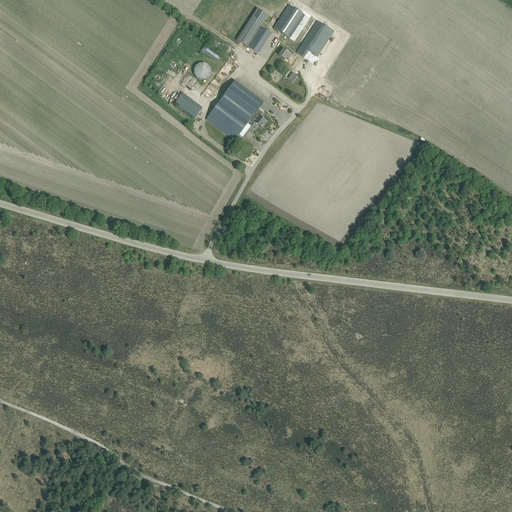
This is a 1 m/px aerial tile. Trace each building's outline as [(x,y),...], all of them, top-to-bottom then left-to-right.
[(289,6),(281,18),(274,29),(288,39),(303,15),(289,6)] [(237,41),(258,54),(271,34),(261,27),(268,16),(257,9),(237,41)] [(317,57),(320,53),(334,33),(317,22),(299,49),(297,53),(304,58),(308,51),(317,57)] [(204,47),(201,52),(217,62),(220,57),(204,47)] [(293,56),(283,49),(279,56),(285,60),(286,58),(289,61),(293,56)] [(197,79),(201,80),(205,80),(209,77),(211,73),(210,69),(208,65),(204,63),(199,64),(196,67),(194,71),(194,75),(197,79)] [(295,65),(291,70),(299,75),(302,70),(295,65)] [(240,100),(233,109),(221,100),(206,120),(235,141),(248,124),(252,128),(255,123),(261,128),(266,121),(260,117),(264,112),(259,109),(263,103),(246,91),(240,100)] [(175,104),(195,118),(203,108),(183,93),(175,104)]
